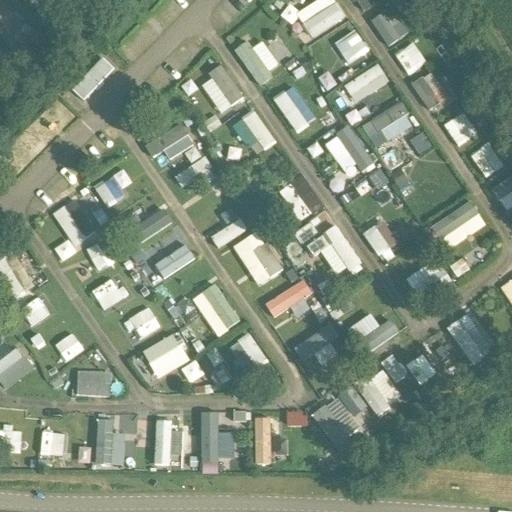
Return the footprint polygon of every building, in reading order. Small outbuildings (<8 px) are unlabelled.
[(0,1),(0,37),(10,47),(29,26),(1,0),(0,1)] [(292,7),(281,14),(289,25),(297,20),(312,42),(347,17),(334,0),(317,0),(297,14),(292,7)] [(406,37),(389,10),(371,21),(388,48),(406,37)] [(234,52),(258,86),(282,69),(264,42),(253,50),(248,42),(234,52)] [(327,55),(336,72),(351,64),(342,47),(327,55)] [(408,73),(424,63),(417,53),(402,62),(408,73)] [(103,61),(73,93),(84,103),(114,71),(103,61)] [(210,98),(223,91),(232,108),(244,101),(224,65),(199,79),(210,98)] [(378,65),(345,88),(354,99),(373,85),(378,92),(391,83),(378,65)] [(411,87),(430,112),(442,104),(436,95),(444,89),(431,72),(411,87)] [(275,98),(295,134),(316,123),(296,86),(275,98)] [(333,100),(342,111),(354,102),(345,90),(333,100)] [(388,144),(415,128),(401,105),(363,127),(371,139),(382,133),(388,144)] [(256,159),(277,143),(254,111),(232,127),(256,159)] [(185,154),(191,165),(202,158),(183,126),(158,140),(171,162),(185,154)] [(423,134),(411,140),(419,156),(431,150),(423,134)] [(327,183),(350,166),(332,140),(308,157),(327,183)] [(204,158),(175,179),(184,191),(213,169),(204,158)] [(452,168),(428,183),(441,204),(465,190),(452,168)] [(106,207),(136,189),(124,171),(95,189),(106,207)] [(392,179),(405,191),(412,182),(399,171),(392,179)] [(511,176),(492,193),(509,214),(511,211),(511,176)] [(298,223),(312,215),(293,184),(280,191),(298,223)] [(380,206),(393,199),(385,186),(372,193),(380,206)] [(54,213),(75,249),(98,235),(77,200),(54,213)] [(471,202),(432,228),(449,252),(487,227),(471,202)] [(241,219),(211,239),(218,250),(248,230),(241,219)] [(384,265),(401,253),(381,224),(364,236),(384,265)] [(302,244),(317,233),(311,225),(296,237),(302,244)] [(331,247),(353,278),(366,269),(336,226),(306,247),(315,259),(331,247)] [(259,232),(233,247),(258,287),(283,271),(259,232)] [(160,250),(176,275),(198,260),(181,236),(160,250)] [(104,241),(85,250),(96,272),(115,263),(104,241)] [(55,248),(61,261),(76,255),(71,242),(55,248)] [(0,278),(17,301),(37,287),(11,252),(0,260),(0,278)] [(411,258),(396,268),(408,286),(422,277),(411,258)] [(115,280),(92,291),(102,311),(125,300),(115,280)] [(511,281),(500,289),(511,305),(511,281)] [(217,285),(193,301),(217,339),(242,323),(217,285)] [(272,329),(310,313),(300,290),(262,305),(272,329)] [(32,327),(49,316),(38,299),(21,311),(32,327)] [(132,343),(161,330),(151,309),(122,322),(132,343)] [(460,320),(447,330),(474,367),(495,353),(476,328),(469,333),(460,320)] [(375,351),(400,333),(391,321),(366,339),(375,351)] [(304,363),(314,356),(322,368),(339,356),(331,344),(339,338),(330,325),(294,350),(304,363)] [(74,334),(54,347),(64,364),(84,351),(74,334)] [(248,376),(269,362),(250,334),(229,348),(248,376)] [(156,379),(190,364),(177,335),(143,351),(156,379)] [(435,354),(454,379),(470,368),(451,342),(435,354)] [(0,387),(2,391),(34,374),(21,350),(0,360),(0,387)] [(216,350),(207,356),(215,368),(224,362),(216,350)] [(395,385),(407,376),(392,355),(380,364),(395,385)] [(406,368),(421,388),(438,374),(423,355),(406,368)] [(491,376),(503,366),(495,356),(483,365),(491,376)] [(190,385),(205,375),(196,361),(181,371),(190,385)] [(379,418),(391,408),(373,386),(361,396),(379,418)] [(313,415),(335,449),(362,432),(340,398),(313,415)] [(233,449),(231,420),(220,420),(220,413),(206,414),(207,449),(233,449)] [(254,466),(274,467),(276,419),(256,418),(254,466)] [(97,421),(96,468),(115,468),(116,421),(97,421)] [(173,432),(173,422),(159,421),(158,466),(184,467),(184,432),(173,432)] [(0,432),(0,445),(10,446),(11,434),(0,432)] [(43,432),(42,456),(65,457),(66,433),(43,432)] [(92,465),(92,450),(80,449),(80,465),(92,465)]
